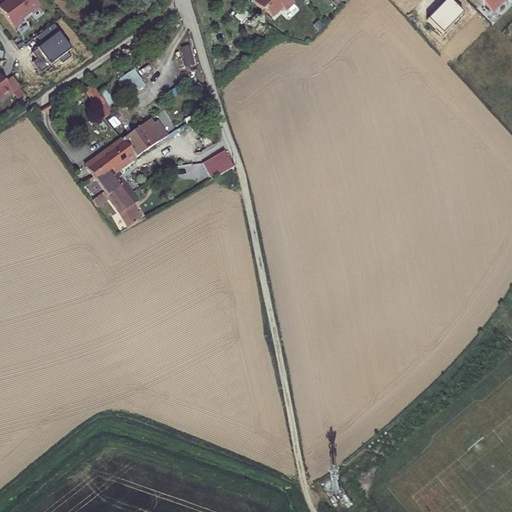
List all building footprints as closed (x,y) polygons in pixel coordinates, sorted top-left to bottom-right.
[(40,7),(34,0),(12,0),(8,3),(7,2),(0,6),(0,8),(14,29),(23,23),(21,20),(40,7)] [(293,5),(288,0),(253,0),(251,1),(261,12),(262,10),(270,19),(281,9),(284,13),(293,5)] [(481,0),(493,12),(505,0),(481,0)] [(220,29),(226,38),(237,31),(231,21),(220,29)] [(270,29),(265,26),(261,31),(265,35),(270,29)] [(190,47),(182,48),(184,67),(193,65),(190,47)] [(120,70),(116,73),(120,80),(125,76),(120,70)] [(120,80),(117,81),(129,98),(144,87),(133,70),(125,76),(120,80)] [(0,98),(11,90),(5,82),(0,74),(0,98)] [(13,76),(5,82),(11,90),(13,92),(21,86),(13,76)] [(92,85),(84,90),(92,103),(100,97),(92,85)] [(153,124),(146,129),(156,143),(163,139),(153,124)] [(146,129),(143,125),(122,140),(135,158),(156,143),(146,129)] [(135,158),(122,140),(84,167),(90,174),(88,175),(91,178),(100,172),(101,174),(109,168),(114,173),(118,170),(135,158)] [(205,162),(202,164),(211,180),(233,169),(224,152),(205,162)] [(122,198),(131,193),(119,178),(114,173),(109,168),(101,174),(100,172),(91,178),(91,180),(86,183),(94,195),(102,190),(103,192),(111,185),(122,198)] [(118,170),(114,173),(119,178),(122,175),(118,170)] [(109,199),(119,213),(127,227),(142,220),(133,204),(136,202),(131,193),(122,198),(111,185),(103,192),(109,199)] [(92,201),(97,209),(109,199),(103,192),(92,201)]
